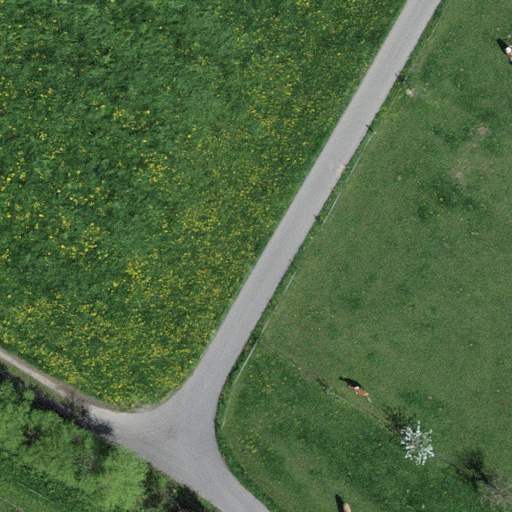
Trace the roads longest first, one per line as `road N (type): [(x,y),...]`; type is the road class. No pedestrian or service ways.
road 1 (unclassified): [(421,0),(203,386),(196,437),(211,471),(245,511)]
road 2 (track): [(196,437),(100,421),(0,360)]
